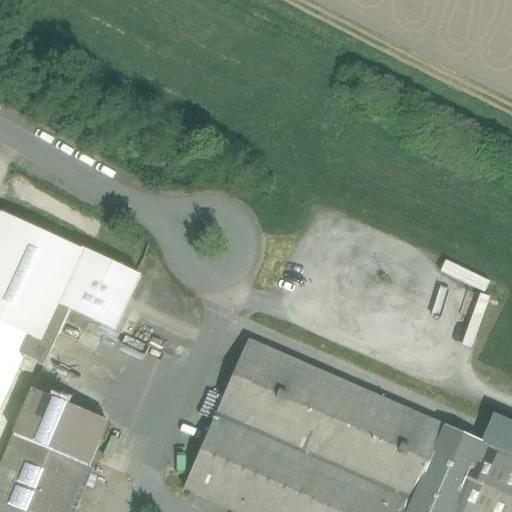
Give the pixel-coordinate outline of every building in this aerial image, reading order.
[(33,201),(33,204),(68,223),(71,222),(74,219),(75,216),(75,212),(40,193),(37,194),(35,196),(33,198),(33,201)] [(82,252),(2,215),(0,220),(0,324),(33,340),(42,344),(59,307),(84,253),(82,252)] [(99,226),(91,222),(86,230),(94,235),(99,226)] [(84,253),(59,307),(70,312),(70,311),(116,332),(141,278),(83,250),(82,252),(84,253)] [(33,340),(0,410),(0,430),(88,467),(89,466),(90,467),(108,423),(34,392),(65,322),(70,312),(59,307),(42,344),(33,340)] [(91,322),(70,312),(65,322),(86,332),(91,322)] [(132,335),(138,315),(127,312),(121,332),(132,335)] [(0,324),(0,410),(33,340),(0,324)] [(511,511),(511,456),(482,443),(249,342),(185,490),(235,511),(511,511)] [(511,423),(494,416),(482,443),(511,456),(511,423)] [(69,511),(88,467),(0,430),(0,511),(69,511)]
